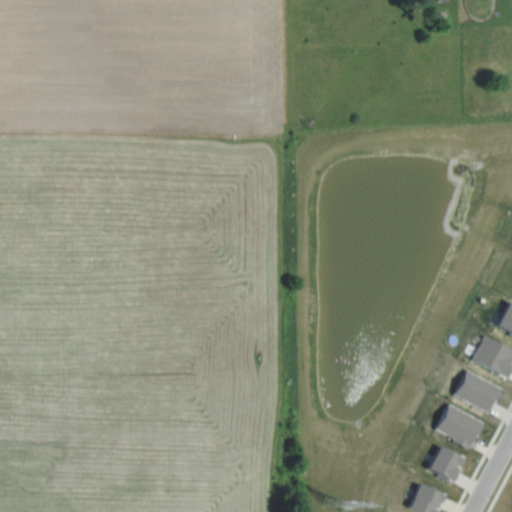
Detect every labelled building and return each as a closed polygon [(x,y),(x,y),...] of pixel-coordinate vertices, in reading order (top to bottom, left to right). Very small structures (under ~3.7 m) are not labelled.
[(511,303),(511,332),(494,322),(507,300),(511,303)] [(511,346),(511,352),(508,360),(511,362),(505,374),(471,355),(484,331),(511,346)] [(499,384),(486,408),(452,390),(465,366),(499,384)] [(481,419),(473,433),(474,434),(470,442),(468,441),(466,443),(453,436),(454,435),(434,423),(448,400),(481,419)] [(464,454),(457,466),(458,467),(452,479),(451,479),(450,480),(437,473),(438,471),(428,465),(440,442),(464,454)] [(444,491),(438,504),(436,504),(435,506),(436,506),(433,511),(425,511),(408,504),(419,480),(444,491)]
